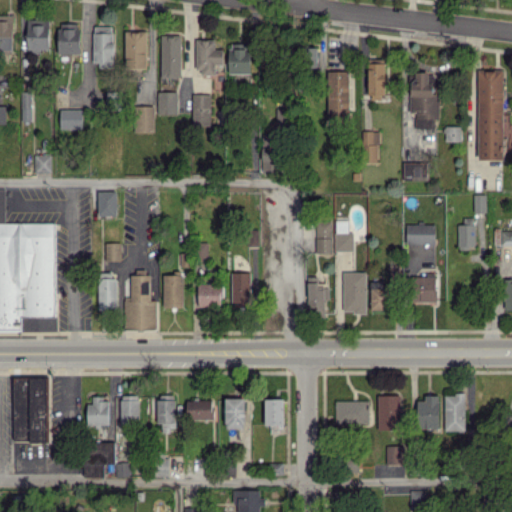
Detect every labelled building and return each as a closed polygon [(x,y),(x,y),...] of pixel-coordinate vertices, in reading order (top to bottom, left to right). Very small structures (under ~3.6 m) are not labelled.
[(13,15),(0,14),(0,49),(13,50),(13,15)] [(49,51),(49,19),(27,18),(27,51),(49,51)] [(80,53),(79,23),(58,23),(59,53),(80,53)] [(114,26),(94,26),(93,65),(113,66),(114,26)] [(146,31),(122,31),(123,69),(147,69),(146,31)] [(181,35),(161,34),(160,77),(180,78),(181,35)] [(214,72),(214,64),(222,63),(222,49),(214,49),(214,39),(194,39),(195,72),(214,72)] [(250,74),(250,43),(227,43),(227,73),(250,74)] [(317,71),(317,47),(303,47),(302,70),(317,71)] [(383,60),(367,60),(367,99),(384,99),(383,60)] [(438,94),(433,94),(433,69),(410,69),(410,113),(414,113),(414,128),(433,128),(433,119),(438,119),(438,94)] [(477,159),(503,159),(502,69),(476,70),(477,159)] [(348,70),(326,71),(328,119),(350,118),(348,70)] [(21,121),(31,121),(31,91),(21,91),(21,121)] [(177,91),(154,91),(155,114),(177,114),(177,91)] [(210,93),(190,93),(191,127),(210,126),(210,93)] [(153,132),(154,106),(135,105),(134,131),(153,132)] [(82,108),(60,109),(60,129),(83,128),(82,108)] [(460,126),(444,126),(444,141),(460,141),(460,126)] [(378,131),(362,131),(361,161),(377,161),(378,131)] [(260,133),(261,172),(278,171),(277,133),(260,133)] [(34,172),(51,172),(50,154),(34,155),(34,172)] [(402,176),(427,175),(427,162),(402,162),(402,176)] [(0,330),(54,331),(55,223),(4,222),(4,188),(0,188),(0,330)] [(117,215),(116,191),(97,191),(98,216),(117,215)] [(485,194),(472,194),(472,212),(485,212),(485,194)] [(353,250),(352,232),(348,232),(347,219),(334,220),(334,251),(353,250)] [(315,253),(331,252),(331,220),(314,220),(315,253)] [(435,224),(405,223),(405,243),(434,244),(435,224)] [(457,224),(457,249),(474,249),(474,225),(457,224)] [(511,229),(494,229),(494,245),(511,244),(511,229)] [(103,260),(120,260),(120,242),(104,242),(103,260)] [(207,242),(197,242),(198,261),(207,261),(207,242)] [(342,313),(366,312),(365,271),(341,272),(342,313)] [(250,272),(231,272),(232,308),(251,308),(250,272)] [(436,273),(426,272),(426,276),(413,276),(413,301),(435,301),(436,273)] [(156,300),(149,300),(150,275),(130,274),(129,300),(124,300),(124,329),(155,329),(156,300)] [(182,274),(161,275),(162,308),(182,307),(182,274)] [(97,309),(115,309),(116,278),(98,277),(97,309)] [(511,280),(504,281),(503,310),(511,309),(511,280)] [(328,299),(328,282),(305,283),(306,313),(324,313),(323,299),(328,299)] [(369,309),(387,309),(388,282),(369,282),(369,309)] [(221,283),(196,284),(196,306),(222,305),(221,283)] [(12,441),(48,441),(48,376),(12,376),(12,441)] [(465,430),(464,393),(443,394),(444,431),(465,430)] [(174,430),(175,395),(155,394),(154,423),(161,423),(161,430),(174,430)] [(376,429),(399,429),(400,395),(377,394),(376,429)] [(138,395),(118,395),(119,422),(138,422),(138,395)] [(87,425),(108,425),(108,397),(92,397),(92,403),(87,403),(87,425)] [(439,428),(439,397),(417,397),(418,428),(439,428)] [(245,398),(222,398),(222,421),(229,421),(228,428),(244,428),(245,398)] [(283,425),(283,398),(262,399),(262,425),(283,425)] [(212,419),(212,400),(184,399),(183,418),(212,419)] [(368,400),(334,400),(334,424),(368,424),(368,400)] [(82,476),(105,476),(129,476),(129,462),(114,462),(114,441),(82,441),(82,476)] [(385,445),(385,464),(403,464),(403,445),(385,445)] [(166,450),(153,451),(154,476),(167,476),(166,450)] [(259,511),(259,506),(264,506),(264,497),(259,497),(259,489),(232,490),(232,503),(236,503),(236,511),(259,511)] [(409,489),(409,509),(428,508),(427,489),(409,489)]
